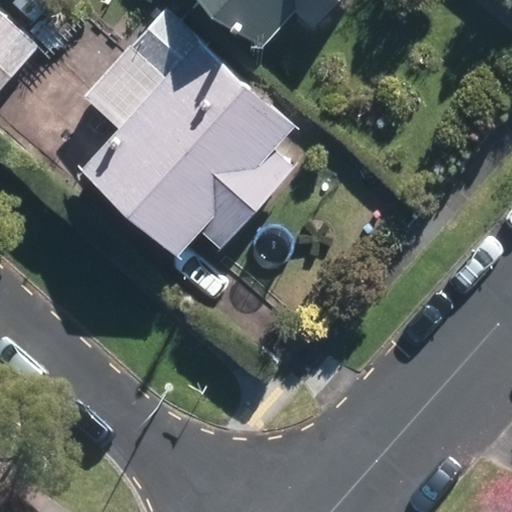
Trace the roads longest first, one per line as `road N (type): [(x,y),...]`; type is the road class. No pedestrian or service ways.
road 1 (residential): [(0,297),(235,511)]
road 2 (residential): [(332,511),(511,311)]
